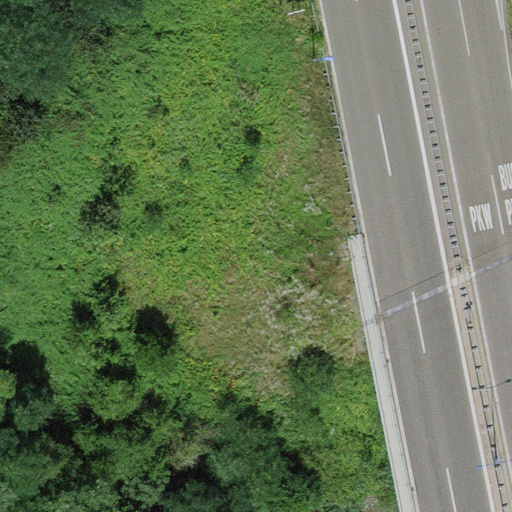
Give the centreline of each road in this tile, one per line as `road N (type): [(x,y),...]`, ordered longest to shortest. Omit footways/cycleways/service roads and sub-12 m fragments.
road 1 (motorway): [(361,0),(463,511)]
road 2 (motorway): [(511,255),(472,61)]
